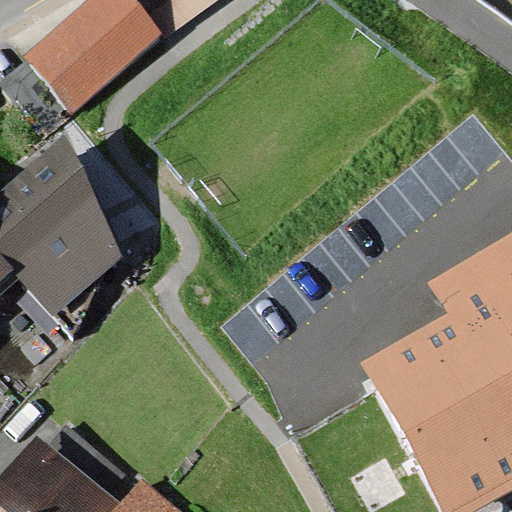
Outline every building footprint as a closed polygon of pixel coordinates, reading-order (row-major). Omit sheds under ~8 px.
[(141,20),(122,0),(101,0),(26,64),(71,117),(158,42),(141,20)] [(170,0),(141,20),(158,42),(160,41),(217,0),(170,0)] [(0,307),(21,291),(55,321),(122,264),(61,162),(0,218),(0,307)] [(454,335),(369,383),(375,393),(441,511),(495,511),(506,506),(511,502),(511,247),(429,291),(454,335)] [(127,511),(115,511),(41,453),(0,505),(0,511),(169,511),(158,503),(144,492),(127,511)]
